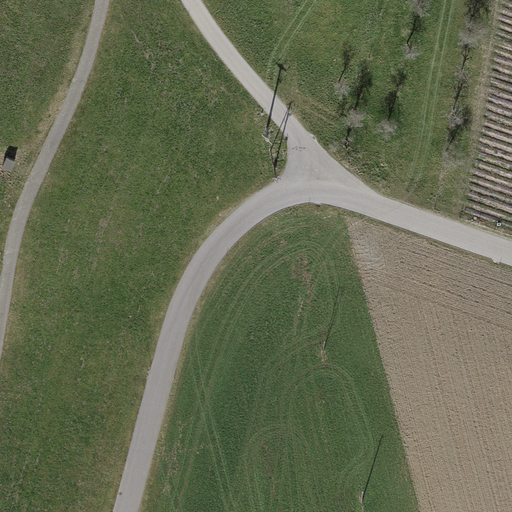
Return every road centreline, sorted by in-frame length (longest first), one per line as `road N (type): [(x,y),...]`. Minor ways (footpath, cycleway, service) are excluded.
road 1 (tertiary): [(129,511),(182,313),(239,228),(278,200),(319,191)]
road 2 (residential): [(191,0),(296,134),(319,191)]
road 3 (track): [(107,0),(89,67),(30,194)]
road 4 (tertiary): [(319,191),(511,256)]
road 5 (track): [(0,331),(30,194)]
